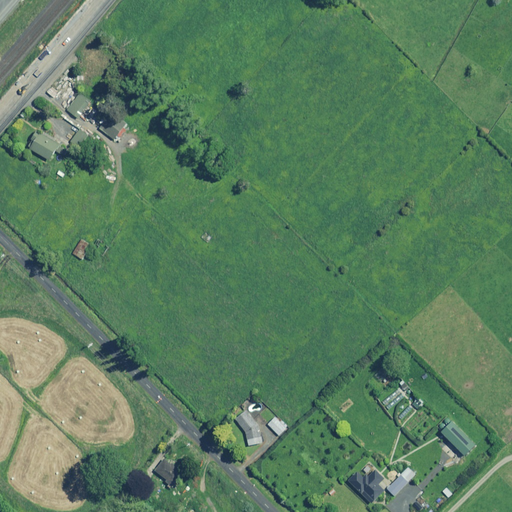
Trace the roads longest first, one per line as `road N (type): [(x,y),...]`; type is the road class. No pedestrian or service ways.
road 1 (unclassified): [(272,511),(0,237)]
road 2 (secondary): [(0,119),(103,0)]
